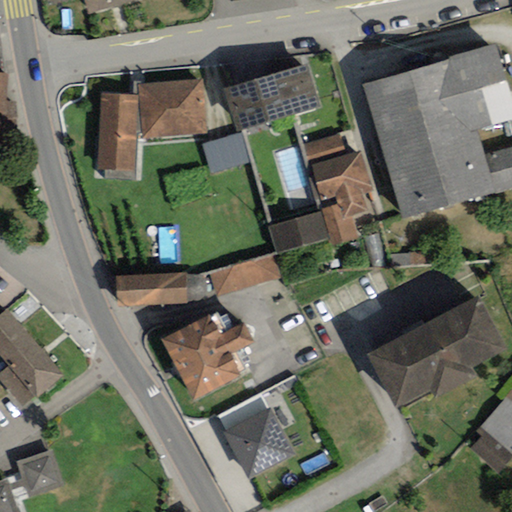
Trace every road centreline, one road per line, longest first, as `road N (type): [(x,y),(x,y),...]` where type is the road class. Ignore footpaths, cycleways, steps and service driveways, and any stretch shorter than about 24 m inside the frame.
road 1 (residential): [(442,0),(28,68)]
road 2 (secondary): [(214,511),(108,334),(82,273)]
road 3 (secondary): [(82,273),(28,68)]
road 4 (unknown): [(312,24),(376,193)]
